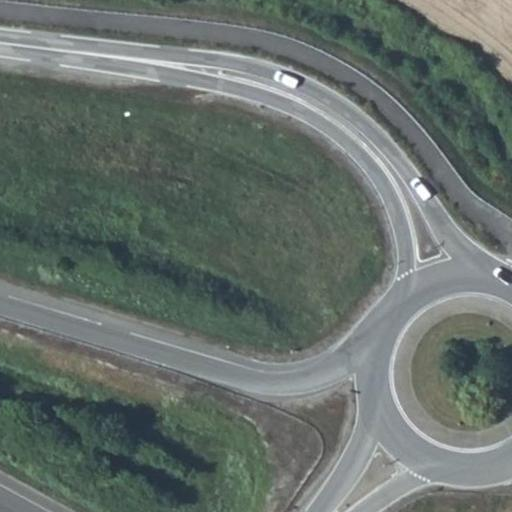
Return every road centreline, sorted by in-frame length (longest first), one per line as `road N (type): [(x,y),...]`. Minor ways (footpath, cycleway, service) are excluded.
road 1 (tertiary): [(483,278),(392,155),(330,101),(249,69),(29,49)]
road 2 (tertiary): [(29,49),(269,100),(333,133),(374,172),(397,214),(405,261),(399,305)]
road 3 (trunk): [(373,347),(293,381),(265,381),(0,302)]
road 4 (tertiary): [(374,404),(346,473),(318,511)]
